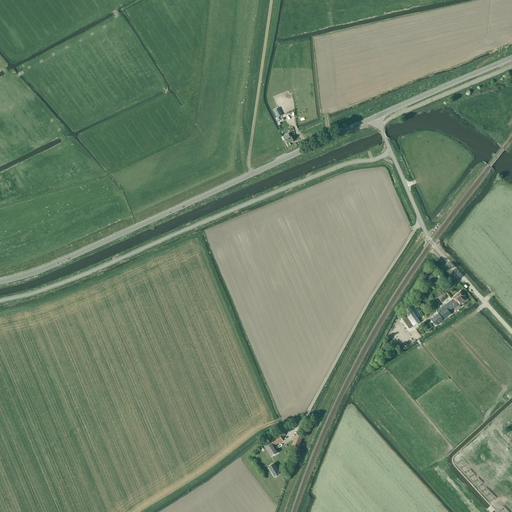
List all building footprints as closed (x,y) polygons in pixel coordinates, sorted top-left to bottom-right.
[(276,118),(278,117),(282,115),(280,111),(279,109),(279,108),(273,111),(276,118)] [(290,117),(286,110),(281,112),(285,120),(290,117)] [(284,140),(288,147),(292,145),(290,142),(293,141),(291,136),(290,137),(288,133),(281,137),(282,141),(284,140)] [(431,319),(435,325),(450,314),(451,314),(448,310),(458,303),(460,305),(465,300),(462,298),(464,296),(460,292),(453,298),(444,305),(436,311),(439,314),(431,319)] [(406,311),(400,315),(405,323),(412,318),(406,311)] [(265,445),(272,456),(275,454),(277,452),(274,446),(282,441),(280,438),(285,435),(283,432),(269,441),(270,443),(265,445)] [(298,448),(302,437),(296,435),(291,446),(298,448)] [(488,449),(477,459),(511,496),(511,475),(505,467),(511,460),(511,439),(494,456),(488,449)] [(276,468),(275,466),(273,464),(268,467),(274,477),(280,474),(277,469),(276,468)]
